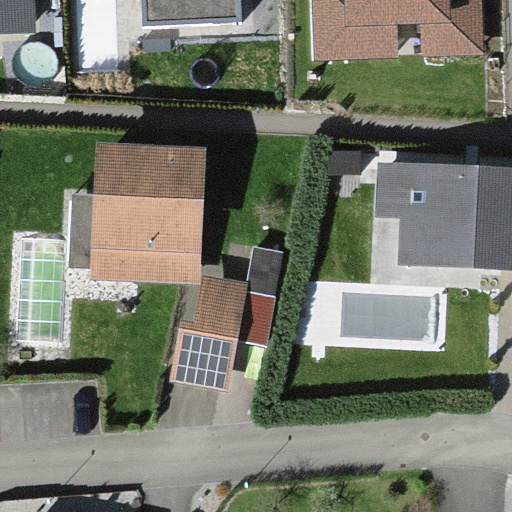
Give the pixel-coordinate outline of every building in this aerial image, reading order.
[(0,0),(0,31),(34,29),(32,0),(0,0)] [(232,0),(143,0),(145,34),(234,30),(232,0)] [(290,0),(292,44),(470,40),(469,0),(290,0)] [(199,282),(202,145),(76,143),(74,280),(199,282)] [(511,287),(511,169),(369,168),(368,287),(511,287)] [(224,396),(250,295),(199,282),(173,383),(224,396)] [(122,511),(0,487),(0,511),(122,511)]
